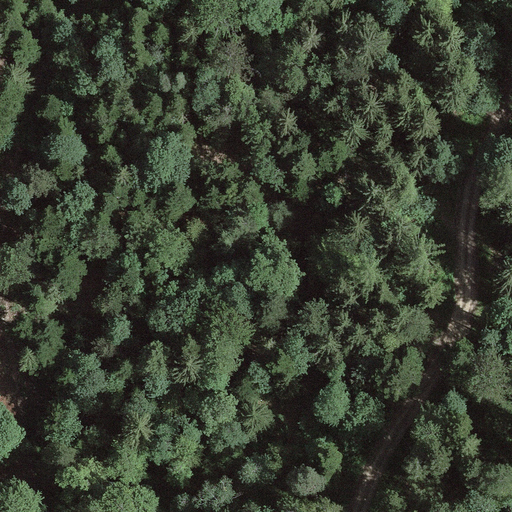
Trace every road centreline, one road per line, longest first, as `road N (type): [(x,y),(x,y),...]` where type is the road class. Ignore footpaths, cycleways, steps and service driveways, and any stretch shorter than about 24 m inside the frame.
road 1 (track): [(357,511),(395,430),(459,333),(473,190),(511,100)]
road 2 (track): [(0,231),(14,132),(75,0)]
road 3 (track): [(38,511),(0,279)]
